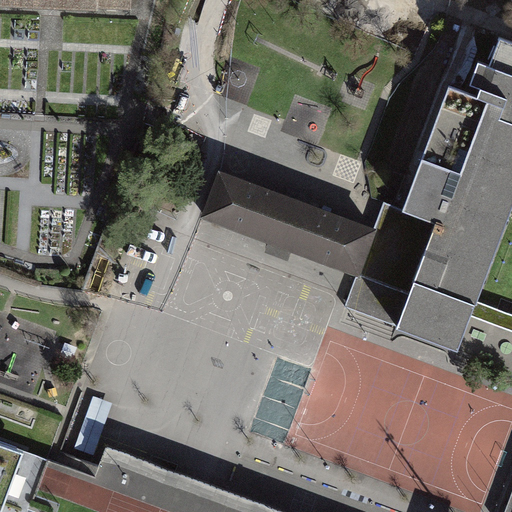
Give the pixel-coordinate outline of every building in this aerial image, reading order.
[(343,314),(456,356),(470,319),(476,303),(511,208),(511,48),(499,43),(487,74),(474,69),(463,97),(446,91),(400,213),(384,207),(373,234),(355,283),(343,314)] [(198,223),(355,283),(373,234),(217,175),(198,223)] [(511,334),(511,491),(503,511),(511,511),(511,316),(476,303),(470,319),(511,334)] [(0,511),(23,450),(0,441),(0,511)] [(96,475),(194,511),(264,511),(105,451),(98,470),(96,475)] [(194,511),(96,475),(81,511),(194,511)]
